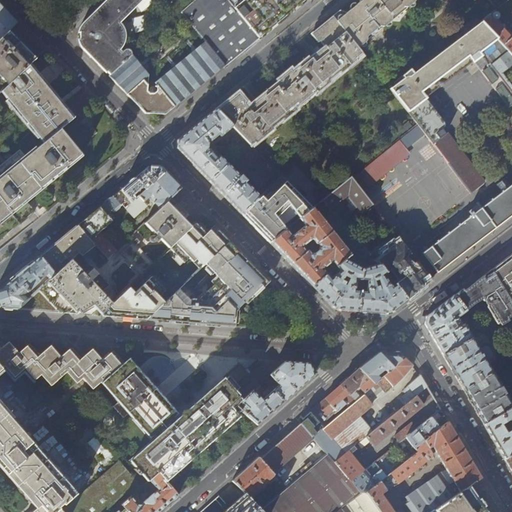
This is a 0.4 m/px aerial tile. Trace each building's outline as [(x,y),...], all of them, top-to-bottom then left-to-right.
[(105,0),(95,11),(79,26),(77,31),(77,41),(79,46),(91,59),(104,72),(106,74),(108,76),(132,55),(131,51),(129,49),(128,49),(126,49),(124,49),(122,51),(121,49),(123,46),(124,42),(125,35),(125,33),(123,28),(121,22),(142,0),(105,0)] [(233,8),(226,0),(194,0),(180,12),(204,41),(225,66),(226,67),(245,52),(260,40),(258,38),(233,8)] [(304,0),(242,0),(233,8),(258,38),(266,32),(302,2),(304,0)] [(416,0),(363,0),(347,14),(340,11),(332,17),(357,49),(390,21),(391,21),(407,9),(407,8),(416,0)] [(0,4),(0,39),(8,32),(17,22),(6,10),(0,4)] [(483,16),(510,49),(511,51),(511,36),(510,38),(494,20),(495,20),(497,19),(498,17),(498,14),(496,12),(495,11),(494,11),(483,16)] [(511,94),(490,66),(510,49),(483,16),(415,69),(411,65),(404,72),(405,74),(389,86),(418,125),(470,194),(476,189),(483,184),(441,130),(442,129),(443,127),(444,125),(443,122),(442,120),(425,98),(472,62),(472,63),(473,63),(508,108),(504,111),(511,122),(511,94)] [(361,54),(357,49),(332,17),(317,30),(313,33),(323,47),(314,54),(262,96),(257,100),(247,109),(236,96),(229,101),(216,111),(232,128),(248,144),(249,145),(361,54)] [(0,77),(4,81),(12,73),(16,77),(27,66),(35,59),(31,54),(19,43),(8,32),(0,39),(0,77)] [(132,55),(108,76),(123,92),(138,107),(144,113),(165,114),(167,112),(189,94),(210,77),(225,66),(204,41),(155,82),(157,85),(157,91),(154,93),(149,93),(148,92),(148,75),(132,55)] [(511,51),(510,49),(490,66),(511,94),(511,51)] [(38,78),(27,66),(16,77),(0,91),(43,143),(4,175),(0,169),(0,239),(19,225),(34,212),(25,200),(42,186),(67,165),(78,157),(81,154),(76,148),(67,137),(60,129),(71,119),(68,115),(63,109),(54,98),(38,78)] [(232,128),(216,111),(214,110),(176,141),(176,148),(190,162),(209,182),(227,165),(219,156),(219,157),(217,155),(215,157),(207,148),(208,144),(216,137),(220,137),(232,128)] [(401,139),(406,146),(419,135),(414,129),(401,139)] [(399,141),(353,178),(363,192),(409,155),(399,141)] [(240,177),(227,165),(209,182),(222,195),(232,205),(242,215),(260,198),(245,183),(246,181),(241,176),(240,177)] [(145,190),(164,172),(161,168),(148,167),(144,171),(121,190),(132,202),(135,199),(132,196),(142,187),(145,190)] [(146,206),(142,202),(143,202),(148,198),(159,209),(166,202),(181,188),(180,187),(171,178),(164,172),(145,190),(135,199),(132,202),(125,209),(124,209),(133,218),(146,206)] [(254,227),(269,243),(285,230),(282,226),(296,215),(300,219),(312,209),(280,177),(260,198),(242,215),(254,227)] [(351,178),(320,202),(323,206),(325,205),(333,215),(344,206),(341,202),(345,198),(349,203),(348,206),(353,211),(357,208),(371,227),(382,218),(351,178)] [(511,184),(423,253),(438,272),(465,251),(500,225),(511,214),(511,184)] [(125,209),(132,202),(121,190),(115,194),(100,207),(107,216),(111,212),(114,213),(118,210),(118,207),(121,205),(125,209)] [(166,202),(159,209),(144,223),(169,249),(191,228),(186,223),(180,216),(178,214),(173,209),(166,202)] [(111,221),(107,216),(100,207),(95,211),(77,226),(91,240),(106,226),(111,221)] [(300,219),(299,219),(305,226),(291,238),(285,230),(269,243),(276,250),(281,255),(296,270),(312,286),(344,260),(350,256),(313,208),(312,209),(300,219)] [(191,228),(169,249),(183,262),(188,257),(193,262),(196,259),(203,266),(205,264),(228,241),(224,236),(214,226),(206,234),(201,229),(196,224),(191,228)] [(91,240),(77,226),(65,236),(39,257),(55,274),(49,279),(27,300),(17,309),(40,311),(77,314),(92,305),(101,314),(128,288),(153,264),(136,246),(135,246),(128,239),(116,250),(107,258),(91,240)] [(91,240),(107,258),(116,250),(107,241),(114,235),(106,226),(91,240)] [(429,279),(399,239),(381,253),(381,255),(383,257),(377,262),(379,264),(406,298),(418,288),(425,283),(429,279)] [(232,245),(228,241),(205,264),(219,278),(199,298),(192,299),(190,300),(179,289),(164,303),(146,320),(169,322),(208,325),(234,327),(235,311),(267,281),(261,275),(258,272),(249,262),(238,251),(232,245)] [(511,252),(493,269),(511,298),(511,252)] [(46,275),(49,279),(55,274),(39,257),(22,271),(0,289),(0,307),(17,309),(27,300),(23,296),(27,292),(26,291),(29,289),(30,289),(46,275)] [(362,269),(344,260),(312,286),(324,298),(326,300),(332,307),(338,309),(358,311),(360,292),(361,280),(362,269)] [(362,269),(361,280),(367,281),(366,293),(360,292),(358,311),(386,313),(391,311),(397,307),(407,299),(406,298),(379,264),(362,269)] [(464,288),(454,295),(466,310),(481,299),(496,325),(502,323),(503,325),(510,320),(509,318),(511,316),(511,298),(493,269),(484,274),(477,280),(465,290),(464,288)] [(101,314),(99,316),(122,318),(146,320),(164,303),(158,296),(161,293),(156,288),(160,284),(151,276),(133,292),(128,288),(101,314)] [(460,345),(472,338),(463,323),(460,325),(456,318),(466,311),(466,310),(454,295),(439,307),(426,317),(424,324),(435,341),(443,355),(454,348),(460,345)] [(477,346),(472,338),(460,345),(465,352),(463,353),(461,351),(459,352),(460,354),(458,356),(454,348),(443,355),(452,371),(459,382),(463,390),(475,383),(470,376),(477,372),(481,379),(492,372),(486,361),(491,358),(492,354),(488,347),(484,347),(482,348),(480,345),(477,346)] [(0,460),(7,469),(28,493),(39,505),(31,511),(103,511),(138,482),(119,461),(75,499),(0,412),(0,369),(4,366),(14,377),(24,368),(35,380),(41,374),(51,386),(66,372),(76,383),(82,378),(93,390),(103,381),(121,365),(110,353),(102,360),(97,355),(91,349),(85,355),(75,344),(64,353),(56,345),(54,342),(43,352),(33,340),(18,353),(8,342),(1,348),(0,347),(0,460)] [(380,352),(379,353),(393,368),(405,358),(399,354),(387,353),(380,352)] [(393,368),(379,353),(369,360),(359,368),(374,384),(393,368)] [(409,362),(405,358),(393,368),(374,384),(362,394),(360,396),(355,400),(339,414),(327,424),(323,427),(312,437),(313,438),(326,453),(334,462),(365,436),(351,420),(392,385),(393,387),(403,378),(412,366),(409,362)] [(121,365),(103,381),(120,400),(114,406),(124,418),(130,412),(151,436),(152,435),(156,440),(131,462),(148,481),(149,480),(157,473),(163,480),(237,415),(232,409),(240,403),(242,400),(223,379),(176,421),(172,416),(174,415),(127,360),(121,365)] [(272,384),(266,389),(270,394),(273,391),(283,402),(296,391),(313,375),(309,363),(293,362),(285,361),(269,376),(278,386),(275,389),(272,384)] [(374,384),(359,368),(351,376),(341,385),(355,400),(360,396),(355,390),(359,387),(363,391),(361,392),(362,394),(374,384)] [(511,407),(511,405),(492,372),(481,379),(485,386),(479,390),(475,383),(463,390),(474,408),(484,424),(495,417),(491,410),(497,407),(501,414),(511,407)] [(404,405),(427,386),(424,382),(420,375),(405,389),(407,392),(399,399),(404,405)] [(326,397),(326,398),(337,411),(339,414),(355,400),(341,385),(334,390),(326,397)] [(432,396),(427,386),(404,405),(400,408),(393,414),(365,436),(334,462),(351,482),(352,481),(364,471),(349,454),(354,449),(356,451),(361,448),(360,447),(368,441),(372,446),(422,406),(421,405),(432,396)] [(252,391),(242,400),(240,403),(245,407),(241,411),(257,425),(258,424),(267,417),(283,402),(273,391),(270,394),(266,389),(262,393),(261,396),(264,399),(261,401),(252,391)] [(337,411),(326,398),(319,404),(311,411),(312,413),(323,427),(327,424),(323,419),(325,417),(327,419),(337,411)] [(393,414),(400,408),(398,405),(390,411),(393,414)] [(511,407),(501,414),(495,417),(484,424),(491,437),(504,459),(511,454),(511,407)] [(440,409),(427,420),(403,440),(412,451),(448,422),(444,416),(440,409)] [(323,427),(312,413),(300,423),(312,437),(323,427)] [(403,440),(427,420),(422,414),(394,437),(399,443),(403,440)] [(449,424),(448,422),(412,451),(415,454),(417,452),(418,452),(451,426),(449,424)] [(312,437),(300,423),(278,443),(261,459),(260,459),(273,474),(313,438),(312,437)] [(464,450),(451,426),(418,452),(417,452),(415,454),(384,479),(376,485),(367,492),(380,511),(393,511),(381,494),(397,484),(432,457),(432,454),(436,452),(454,483),(448,486),(441,473),(405,498),(408,504),(407,504),(411,511),(431,511),(434,510),(468,487),(475,482),(481,478),(464,450)] [(412,451),(403,440),(399,443),(396,445),(405,456),(412,451)] [(204,511),(337,511),(360,493),(352,481),(351,482),(334,462),(326,453),(286,488),(260,511),(248,497),(244,493),(229,507),(219,495),(203,510),(204,511)] [(248,497),(273,474),(260,459),(258,457),(244,470),(233,480),(234,482),(244,493),(248,497)] [(373,464),(365,470),(376,485),(384,479),(373,464)] [(365,470),(364,471),(352,481),(360,493),(365,489),(367,492),(376,485),(365,470)] [(177,495),(163,480),(157,473),(149,480),(158,490),(154,494),(153,494),(143,503),(143,504),(141,505),(138,505),(131,497),(122,504),(128,511),(158,511),(172,500),(177,495)] [(471,491),(468,487),(434,510),(435,511),(485,511),(474,496),(471,491)] [(380,511),(367,492),(365,489),(360,493),(337,511),(380,511)]
